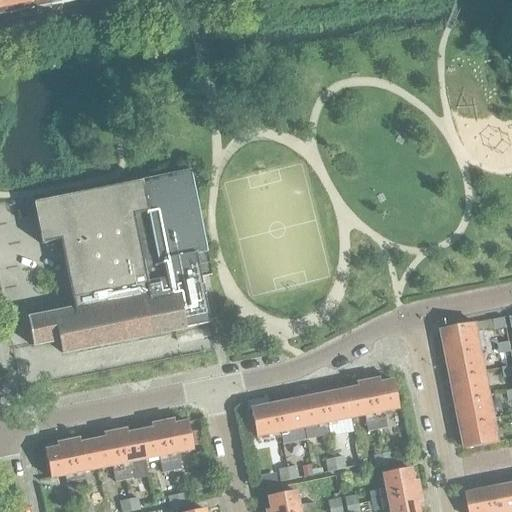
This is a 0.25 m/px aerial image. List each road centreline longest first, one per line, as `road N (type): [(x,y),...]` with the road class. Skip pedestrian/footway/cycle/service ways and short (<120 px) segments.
road 1 (residential): [(4,428),(213,387)]
road 2 (residential): [(213,387),(312,362),(407,314)]
road 3 (residential): [(0,41),(170,3)]
road 4 (residential): [(441,473),(407,314)]
road 5 (residential): [(237,511),(213,387)]
